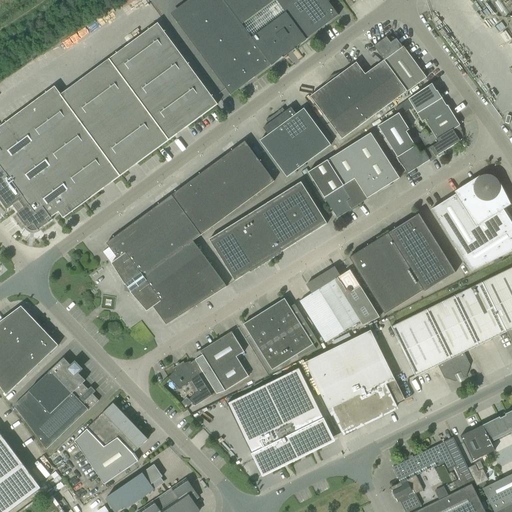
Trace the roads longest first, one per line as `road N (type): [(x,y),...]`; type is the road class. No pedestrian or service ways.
road 1 (unclassified): [(120,377),(499,138)]
road 2 (unclassified): [(34,264),(393,0)]
road 3 (unclassified): [(244,511),(120,377)]
road 4 (unclassified): [(353,456),(511,379)]
road 5 (unclassified): [(499,138),(398,0)]
road 6 (unclassified): [(120,377),(24,273)]
